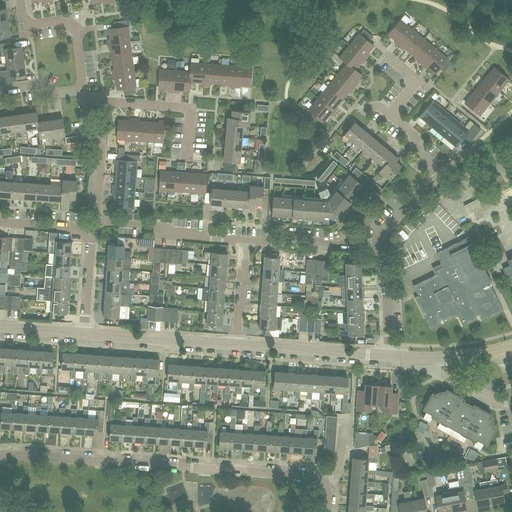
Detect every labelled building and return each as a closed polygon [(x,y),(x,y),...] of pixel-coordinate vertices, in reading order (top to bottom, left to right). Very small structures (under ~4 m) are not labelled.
[(0,24),(8,24),(7,10),(0,10),(0,24)] [(399,47),(412,31),(406,25),(409,22),(403,17),(388,35),(396,41),(395,43),(399,47)] [(110,45),(130,43),(128,28),(127,28),(126,21),(115,23),(116,29),(110,29),(112,39),(109,40),(110,45)] [(8,24),(0,24),(0,38),(10,37),(8,24)] [(350,46),(366,59),(369,55),(367,54),(374,46),(369,42),(373,38),(364,30),(360,35),(359,34),(350,46)] [(412,55),(424,40),(412,31),(399,47),(404,50),(405,49),(412,55)] [(422,66),(435,50),(424,40),(412,55),(420,61),(418,62),(422,66)] [(114,60),(132,58),(130,43),(110,45),(111,51),(113,50),(114,60)] [(7,64),(24,62),(22,48),(12,49),(11,44),(0,45),(0,57),(6,57),(7,64)] [(435,50),(422,66),(427,69),(428,68),(435,74),(439,69),(444,73),(452,64),(447,60),(447,59),(441,54),(445,49),(440,45),(435,50)] [(362,64),(366,59),(350,46),(340,58),(347,64),(354,70),(360,62),(362,64)] [(114,75),(134,73),(132,58),(114,60),(116,69),(113,70),(114,75)] [(24,62),(7,64),(8,71),(0,72),(0,79),(1,85),(17,82),(16,77),(26,76),(24,62)] [(190,91),(192,64),(191,73),(176,72),(175,92),(180,93),(180,91),(190,91)] [(205,85),(207,65),(192,64),(190,91),(191,82),(200,83),(200,85),(205,85)] [(362,75),(354,70),(347,64),(338,76),(353,89),(357,84),(355,83),(362,75)] [(220,84),(222,66),(207,65),(205,85),(211,86),(211,83),(220,84)] [(235,88),(237,67),(222,66),(220,84),(230,85),(229,87),(235,88)] [(237,67),(235,88),(241,88),(241,85),(251,86),(252,68),(237,67)] [(499,92),(509,80),(495,68),(485,80),(499,92)] [(175,92),(176,72),(161,71),(159,89),(169,90),(169,92),(175,92)] [(134,73),(114,75),(115,81),(117,80),(119,90),(124,89),(125,96),(137,94),(136,88),(137,88),(134,73)] [(350,93),(353,89),(338,76),(328,87),(342,99),(348,91),(350,93)] [(475,92),(489,104),(499,92),(485,80),(475,92)] [(336,106),(342,99),(328,87),(319,99),(334,112),(338,107),(336,106)] [(429,97),(437,104),(442,98),(434,91),(429,97)] [(479,116),(489,104),(475,92),(465,104),(469,107),(466,111),(476,119),(479,115),(479,116)] [(323,122),(329,115),(331,116),(334,112),(319,99),(309,111),(323,122)] [(432,126),(444,112),(433,102),(421,117),(432,126)] [(227,128),(243,130),(244,126),(250,126),(251,112),(233,111),(232,118),(228,117),(227,128)] [(444,136),(456,122),(444,112),(432,126),(444,136)] [(38,129),(38,123),(36,113),(24,115),(26,131),(38,129)] [(13,133),(26,131),(24,115),(11,116),(13,133)] [(0,131),(0,134),(13,133),(11,116),(0,117),(0,131)] [(50,121),(52,137),(65,135),(63,119),(50,121)] [(133,140),(135,120),(129,120),(128,122),(119,121),(118,139),(133,140)] [(148,142),(149,124),(140,123),(140,120),(135,120),(133,140),(148,142)] [(40,139),(52,137),(50,121),(38,123),(38,129),(40,139)] [(149,124),(148,142),(164,143),(165,122),(158,122),(158,124),(149,124)] [(353,143),(363,130),(354,122),(344,135),(353,143)] [(456,122),(444,136),(456,146),(463,137),(470,143),(481,130),(474,124),(468,132),(456,122)] [(242,141),(243,130),(227,128),(226,139),(242,141)] [(362,150),(372,137),(363,130),(353,143),(362,150)] [(370,157),(381,144),(372,137),(362,150),(370,157)] [(241,152),(242,141),(226,139),(225,151),(241,152)] [(379,164),(390,152),(381,144),(370,157),(379,164)] [(240,163),(241,152),(225,151),(224,162),(240,163)] [(339,162),(340,160),(342,157),(336,152),(332,156),(339,161),(339,162)] [(390,152),(379,164),(383,167),(379,171),(390,180),(402,166),(396,162),(398,159),(390,152)] [(117,175),(135,177),(136,161),(138,162),(138,156),(127,155),(126,161),(116,160),(115,166),(118,166),(117,175)] [(348,162),(342,157),(340,160),(339,162),(344,166),(348,162)] [(321,183),(337,164),(333,161),(317,180),(321,183)] [(356,168),(352,172),(358,177),(362,173),(356,168)] [(11,183),(12,183),(13,171),(6,171),(6,182),(0,181),(0,198),(10,199),(11,183)] [(175,192),(176,173),(161,172),(160,190),(175,192)] [(190,193),(191,174),(176,173),(175,192),(190,193)] [(358,177),(364,182),(368,178),(362,173),(358,177)] [(191,174),(190,193),(205,194),(207,175),(191,174)] [(134,192),(135,177),(117,175),(117,185),(114,184),(114,190),(134,192)] [(273,197),(272,216),(324,220),(323,224),(329,224),(330,217),(334,217),(335,218),(335,217),(338,213),(344,218),(348,213),(345,211),(364,187),(349,175),(328,201),(273,197)] [(245,191),(244,208),(255,208),(255,205),(263,205),(264,189),(270,189),(271,178),(265,177),(264,187),(250,186),(250,192),(245,191)] [(315,186),(315,181),(274,178),(274,183),(315,186)] [(62,187),(61,203),(67,203),(67,200),(75,200),(76,182),(62,181),(62,187)] [(378,194),(382,190),(373,182),(369,187),(378,194)] [(23,184),(12,183),(11,183),(10,199),(22,200),(23,184)] [(34,201),(36,185),(23,184),(22,200),(34,201)] [(48,202),(49,186),(36,185),(34,201),(48,202)] [(61,203),(62,187),(49,186),(48,202),(61,203)] [(321,198),(330,194),(327,188),(318,192),(321,198)] [(222,206),(223,189),(212,189),(211,205),(222,206)] [(233,207),(234,190),(223,189),(222,206),(233,207)] [(133,207),(134,192),(114,190),(113,196),(116,196),(115,206),(118,206),(128,207),(133,207)] [(244,208),(245,191),(234,190),(233,207),(244,208)] [(483,202),(481,198),(464,206),(469,215),(473,212),(477,221),(485,217),(483,212),(492,208),(487,200),(483,202)] [(49,241),(57,241),(57,233),(49,232),(49,241)] [(482,321),(503,311),(490,283),(492,282),(470,237),(437,253),(443,267),(437,271),(438,274),(414,286),(419,296),(415,298),(431,330),(458,316),(463,327),(477,320),(475,316),(479,314),(482,321)] [(56,254),(71,255),(72,242),(57,241),(56,254)] [(130,259),(131,252),(124,251),(125,246),(109,245),(108,257),(124,258),(130,259)] [(160,248),(153,248),(152,262),(159,262),(160,248)] [(166,263),(167,249),(160,248),(159,262),(161,262),(166,263)] [(174,263),(175,249),(167,249),(166,263),(169,263),(174,263)] [(175,249),(174,263),(181,264),(181,262),(182,250),(175,249)] [(11,252),(10,262),(18,263),(21,263),(21,262),(22,253),(17,252),(11,252)] [(212,264),(227,266),(228,254),(205,252),(205,259),(212,259),(212,264)] [(70,267),(71,255),(56,254),(55,265),(55,266),(70,267)] [(265,268),(280,269),(281,257),(266,256),(265,268)] [(124,258),(108,257),(107,269),(129,271),(130,259),(124,258)] [(511,258),(507,261),(510,265),(503,269),(511,286),(511,285),(511,258)] [(314,279),(315,260),(314,260),(313,274),(306,274),(306,272),(305,284),(306,284),(311,284),(312,279),(314,279)] [(313,274),(314,260),(306,260),(306,272),(306,274),(313,274)] [(315,279),(315,283),(321,284),(321,280),(322,274),(323,261),(316,260),(315,279)] [(9,269),(8,274),(17,275),(18,270),(18,263),(10,262),(10,269),(9,269)] [(360,263),(345,263),(346,275),(361,275),(360,263)] [(226,278),(227,266),(212,264),(211,277),(226,278)] [(69,279),(70,267),(55,266),(54,277),(54,278),(69,279)] [(285,270),(280,270),(280,269),(265,268),(264,280),(279,282),(284,283),(285,270)] [(129,271),(107,269),(106,281),(122,282),(125,282),(128,283),(129,271)] [(0,273),(0,282),(7,283),(8,274),(1,274),(0,273)] [(8,274),(7,283),(9,283),(9,284),(16,284),(17,275),(8,274)] [(346,275),(340,275),(340,288),(342,288),(362,287),(361,275),(346,275)] [(53,290),(68,291),(69,279),(54,278),(54,277),(45,276),(44,288),(53,288),(53,290)] [(225,290),(226,278),(211,277),(210,288),(203,288),(225,290)] [(279,282),(264,280),(263,292),(278,293),(279,282)] [(125,282),(122,282),(106,281),(105,293),(129,295),(129,294),(134,295),(134,290),(129,289),(130,283),(128,283),(125,282)] [(142,289),(157,291),(158,283),(143,281),(142,289)] [(73,283),(73,299),(86,299),(86,283),(73,283)] [(313,296),(318,297),(323,297),(324,286),(314,285),(314,292),(313,292),(313,296)] [(172,286),(166,286),(166,290),(166,297),(175,298),(175,286),(172,286)] [(52,301),(67,303),(68,291),(53,290),(53,288),(44,288),(40,287),(39,294),(44,295),(44,301),(52,301)] [(362,287),(342,288),(343,300),(362,299),(364,298),(363,292),(362,291),(362,287)] [(209,301),(225,302),(225,290),(203,288),(202,301),(205,301),(209,301)] [(277,305),(278,293),(263,292),(262,304),(277,305)] [(129,296),(129,295),(105,293),(104,305),(127,307),(127,296),(129,296)] [(312,301),(313,296),(306,296),(305,300),(300,300),(300,307),(306,308),(307,301),(310,301),(312,301)] [(318,302),(318,297),(313,296),(312,301),(310,301),(310,309),(317,309),(318,302)] [(31,307),(31,297),(21,297),(21,306),(31,307)] [(362,299),(343,300),(343,305),(347,305),(347,311),(363,311),(362,299)] [(67,303),(52,301),(51,314),(67,315),(68,315),(69,306),(67,306),(67,303)] [(225,302),(209,301),(208,305),(208,313),(224,314),(225,302)] [(276,317),(277,305),(262,304),(261,316),(282,318),(276,317)] [(127,307),(104,305),(103,317),(119,319),(120,307),(127,307)] [(163,322),(164,307),(156,307),(155,321),(163,322)] [(171,322),(172,308),(164,307),(163,322),(171,322)] [(306,308),(300,307),(300,308),(298,307),(297,313),(299,313),(299,319),(300,320),(300,318),(306,319),(305,332),(307,332),(308,318),(306,318),(306,314),(306,308)] [(347,311),(342,312),(342,313),(343,324),(363,323),(365,321),(364,315),(363,314),(363,311),(347,311)] [(223,326),(224,314),(208,313),(207,325),(223,326)] [(282,330),(282,318),(261,316),(260,328),(282,330)] [(298,332),(305,332),(306,319),(300,318),(300,320),(299,319),(298,332)] [(315,333),(316,319),(308,318),(307,332),(315,333)] [(343,324),(340,324),(340,331),(348,330),(348,336),(364,335),(363,323),(343,324)] [(15,366),(16,350),(4,349),(3,365),(5,365),(13,365),(13,374),(17,374),(17,366),(15,366)] [(27,366),(28,350),(16,350),(15,366),(17,366),(24,366),(24,375),(29,375),(29,366),(27,366)] [(39,367),(40,351),(28,350),(27,366),(29,366),(37,367),(36,376),(41,376),(42,367),(39,367)] [(39,367),(42,367),(49,368),(48,377),(53,377),(53,368),(51,368),(53,352),(40,351),(39,367)] [(74,370),(75,354),(63,353),(62,369),(71,370),(71,378),(76,378),(76,370),(74,370)] [(86,371),(87,355),(75,354),(74,370),(76,370),(83,371),(82,379),(87,379),(88,371),(86,371)] [(98,372),(99,356),(87,355),(86,371),(88,371),(95,371),(95,380),(99,380),(100,372),(98,372)] [(110,372),(111,356),(99,356),(98,372),(100,372),(107,372),(107,380),(111,381),(112,373),(110,372)] [(122,373),(123,357),(111,356),(110,372),(112,373),(119,373),(118,382),(123,382),(124,373),(122,373)] [(134,374),(135,358),(123,357),(122,373),(124,373),(131,374),(131,383),(135,383),(136,374),(134,374)] [(146,375),(147,359),(135,358),(134,374),(136,374),(144,375),(143,383),(147,384),(148,375),(146,375)] [(146,375),(148,375),(155,376),(155,384),(159,385),(160,376),(158,376),(159,359),(147,359),(146,375)] [(177,382),(177,389),(182,390),(182,382),(180,382),(181,365),(169,365),(168,381),(177,382)] [(182,382),(189,382),(189,391),(194,391),(194,383),(192,383),(193,366),(181,365),(180,382),(182,382)] [(203,383),(205,367),(193,366),(192,383),(194,383),(201,383),(201,392),(200,392),(199,403),(204,404),(205,392),(206,384),(203,383)] [(216,384),(217,368),(205,367),(203,383),(206,384),(213,384),(213,393),(212,400),(217,401),(217,393),(218,384),(216,384)] [(227,385),(228,369),(217,368),(216,384),(218,384),(226,385),(225,393),(224,393),(224,399),(229,399),(229,394),(230,385),(227,385)] [(240,386),(241,370),(228,369),(227,385),(230,385),(237,386),(237,394),(241,395),(242,386),(240,386)] [(251,387),(253,371),(241,370),(240,386),(242,386),(249,387),(249,395),(253,396),(254,387),(251,387)] [(251,387),(254,387),(261,387),(260,396),(265,396),(266,388),(264,388),(265,372),(253,371),(251,387)] [(287,389),(288,373),(275,372),(274,388),(283,389),(283,398),(288,398),(288,389),(287,389)] [(299,390),(300,374),(288,373),(287,389),(288,389),(296,390),(295,399),(299,399),(300,390),(299,390)] [(300,374),(299,390),(300,390),(307,391),(307,400),(312,400),(312,391),(311,391),(312,375),(300,374)] [(323,392),(324,376),(312,375),(311,391),(312,391),(319,392),(319,401),(323,401),(324,392),(323,392)] [(324,376),(323,392),(324,392),(331,393),(331,401),(336,402),(336,393),(337,377),(325,376),(324,376)] [(336,393),(344,393),(343,402),(348,403),(348,393),(347,393),(348,378),(337,377),(336,393)] [(370,412),(371,405),(377,405),(378,386),(365,385),(365,391),(358,390),(356,411),(370,412)] [(382,413),(396,414),(398,393),(391,393),(391,387),(378,386),(377,405),(383,406),(382,413)] [(450,393),(448,391),(447,393),(446,394),(445,394),(444,393),(437,395),(437,396),(436,397),(435,396),(434,396),(433,395),(431,397),(426,408),(425,410),(427,411),(423,418),(428,421),(431,413),(434,415),(433,417),(476,441),(477,439),(480,440),(476,447),(481,450),(485,443),(487,444),(488,442),(494,431),(495,429),(493,428),(491,427),(492,426),(493,426),(491,418),(490,419),(488,418),(489,417),(490,415),(488,414),(488,413),(478,408),(477,408),(475,407),(474,409),(461,402),(461,401),(462,399),(460,398),(450,392),(450,393)] [(173,394),(172,402),(180,402),(180,395),(180,394),(176,394),(173,394)] [(350,414),(351,403),(342,402),(341,413),(350,414)] [(13,414),(15,414),(16,405),(11,405),(11,414),(1,413),(0,428),(12,430),(13,414)] [(23,415),(15,414),(13,414),(12,430),(24,431),(25,415),(27,415),(28,406),(24,406),(23,406),(23,415)] [(37,416),(39,416),(40,407),(35,407),(35,415),(27,415),(25,415),(24,431),(36,431),(37,416)] [(49,417),(51,417),(52,408),(47,408),(47,417),(39,416),(37,416),(36,431),(48,432),(49,417)] [(61,418),(63,418),(64,409),(59,408),(58,417),(51,417),(49,417),(48,432),(60,433),(61,418)] [(171,428),(169,445),(181,446),(183,429),(185,429),(185,421),(186,421),(186,408),(182,408),(181,421),(180,421),(180,429),(172,428),(171,428)] [(74,419),(75,419),(76,410),(71,409),(71,418),(63,418),(61,418),(60,433),(72,434),(74,419)] [(74,419),(72,434),(85,435),(86,419),(88,419),(88,411),(84,410),(83,419),(75,419),(74,419)] [(95,420),(88,419),(86,419),(85,435),(97,436),(98,421),(104,421),(105,411),(100,411),(96,411),(95,420)] [(195,430),(196,430),(198,414),(193,413),(192,430),(185,429),(183,429),(181,446),(193,446),(195,430)] [(109,441),(122,442),(123,424),(125,425),(125,417),(120,416),(120,425),(110,424),(109,441)] [(123,424),(122,442),(133,442),(135,426),(136,426),(137,418),(132,417),(132,425),(125,425),(123,424)] [(145,443),(147,427),(148,427),(149,418),(144,418),(144,426),(136,426),(135,426),(133,442),(145,443)] [(147,427),(145,443),(157,444),(159,427),(161,428),(161,419),(157,419),(156,419),(156,427),(148,427),(147,427)] [(169,445),(171,428),(172,428),(173,420),(168,420),(168,428),(161,428),(159,427),(157,444),(169,445)] [(195,430),(193,446),(206,447),(207,431),(212,432),(213,423),(204,423),(204,431),(196,430),(195,430)] [(232,433),(234,433),(235,425),(230,425),(229,433),(220,432),(219,449),(231,450),(232,433)] [(244,434),(246,434),(247,426),(242,426),(242,433),(234,433),(232,433),(231,450),(243,450),(244,434)] [(256,435),(258,435),(259,427),(254,426),(253,434),(246,434),(244,434),(243,450),(255,451),(256,435)] [(268,435),(270,436),(271,428),(266,427),(265,435),(258,435),(256,435),(255,451),(267,452),(268,435)] [(280,437),(282,437),(283,429),(278,428),(278,436),(270,436),(268,435),(267,452),(279,453),(280,437)] [(295,429),(290,428),(290,437),(282,437),(280,437),(279,453),(291,454),(292,437),(294,438),(295,429)] [(304,438),(306,439),(307,429),(295,429),(294,438),(292,437),(291,454),(303,454),(304,438)] [(304,438),(303,454),(315,455),(316,440),(318,440),(319,431),(314,431),(314,439),(306,439),(304,438)] [(354,449),(370,446),(374,445),(375,435),(373,435),(370,435),(369,440),(354,440),(354,449)] [(369,446),(368,458),(377,458),(378,445),(369,446)] [(484,472),(498,470),(497,467),(507,465),(506,457),(483,461),(484,472)] [(369,470),(369,462),(377,463),(377,458),(368,458),(368,460),(353,459),(352,471),(369,472),(369,470)] [(468,487),(464,466),(464,465),(456,466),(458,481),(466,480),(468,487)] [(464,466),(468,487),(474,485),(471,472),(470,465),(464,466)] [(351,483),(368,484),(368,482),(368,474),(376,475),(376,470),(369,470),(369,472),(352,471),(351,483)] [(433,470),(425,472),(427,480),(428,487),(435,485),(436,485),(433,470)] [(430,496),(428,487),(427,480),(421,481),(424,497),(430,496)] [(487,481),(491,504),(504,501),(503,493),(508,492),(507,485),(498,486),(497,480),(487,481)] [(478,506),(491,504),(487,481),(480,483),(481,489),(475,490),(478,506)] [(350,495),(367,496),(367,494),(367,487),(375,487),(375,482),(368,482),(368,484),(351,483),(350,495)] [(449,494),(453,511),(466,508),(463,491),(460,486),(448,488),(449,491),(449,494)] [(413,511),(411,501),(409,491),(403,493),(405,502),(398,504),(399,511),(413,511)] [(339,504),(348,504),(348,495),(340,494),(339,504)] [(366,506),(366,498),(374,499),(374,494),(367,494),(367,496),(350,495),(349,507),(366,508),(366,506)] [(447,511),(453,511),(449,494),(436,496),(438,511),(447,511)] [(411,501),(413,511),(426,511),(424,499),(411,501)]
